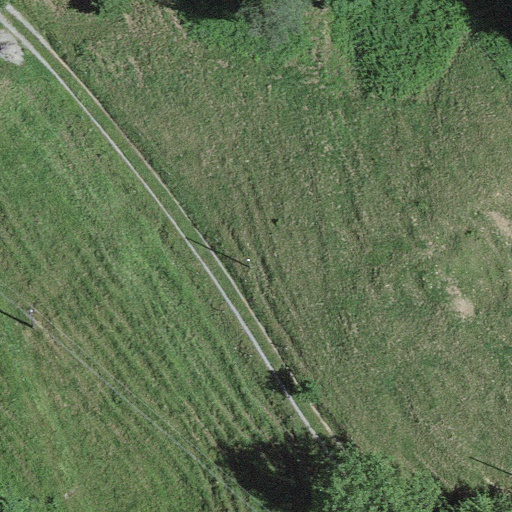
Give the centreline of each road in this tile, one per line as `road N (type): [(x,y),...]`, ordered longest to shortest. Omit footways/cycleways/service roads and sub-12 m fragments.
road 1 (track): [(396,511),(309,416),(75,86),(0,12)]
road 2 (track): [(0,293),(70,511)]
